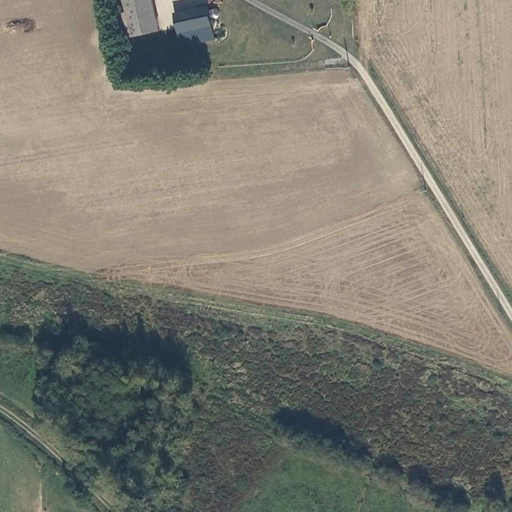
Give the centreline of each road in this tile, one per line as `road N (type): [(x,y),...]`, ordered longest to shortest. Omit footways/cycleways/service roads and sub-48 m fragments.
road 1 (unclassified): [(511,313),(367,77),(334,46)]
road 2 (track): [(102,511),(0,409)]
